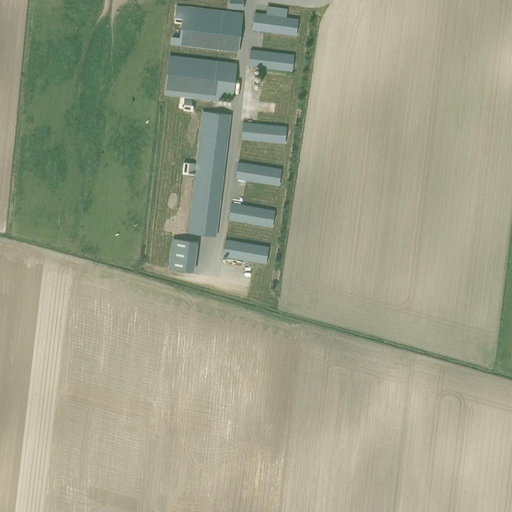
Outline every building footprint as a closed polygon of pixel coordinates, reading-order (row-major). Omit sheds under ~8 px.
[(243,0),(229,0),(229,7),(243,8),(243,0)] [(176,5),(175,17),(181,18),(178,45),(237,52),(240,18),(241,13),(176,5)] [(297,18),(255,12),(252,30),(295,36),(297,18)] [(291,72),(293,55),(250,49),(248,67),(291,72)] [(233,99),(237,63),(169,55),(164,91),(233,99)] [(191,233),(216,236),(231,114),(206,111),(191,233)] [(284,144),(286,126),(243,122),(241,140),(284,144)] [(278,186),(281,168),(238,162),(236,179),(278,186)] [(271,227),(274,210),(231,203),(228,220),(271,227)] [(173,238),(169,268),(193,271),(196,241),(173,238)] [(265,264),(268,246),(225,239),(222,257),(265,264)]
